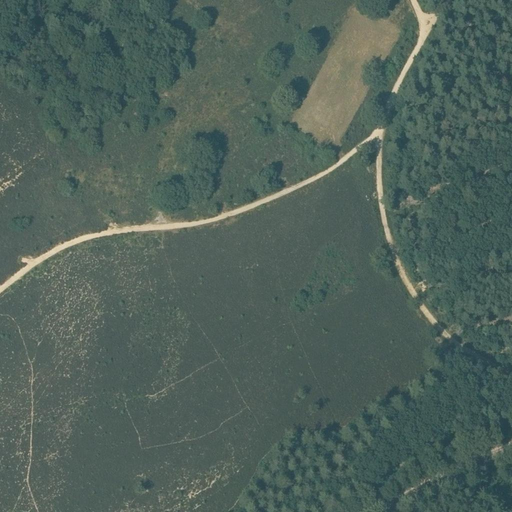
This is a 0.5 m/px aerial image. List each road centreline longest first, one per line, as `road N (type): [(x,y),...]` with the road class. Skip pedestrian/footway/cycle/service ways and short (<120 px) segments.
road 1 (track): [(511,375),(459,346),(400,271),(380,197),(379,136)]
road 2 (tertiary): [(380,511),(511,448)]
